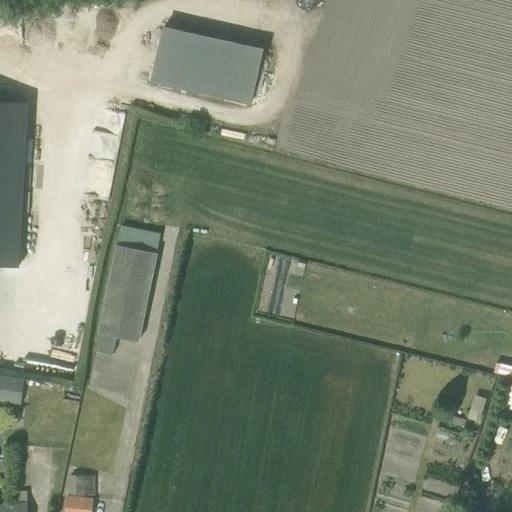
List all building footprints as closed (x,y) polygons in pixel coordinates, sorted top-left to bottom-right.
[(162,25),(150,80),(249,102),(261,47),(162,25)] [(0,100),(0,266),(18,267),(28,102),(0,100)] [(94,351),(112,355),(116,337),(137,341),(156,253),(117,245),(94,351)] [(0,401),(21,405),(25,381),(0,377),(0,401)] [(94,494),(94,475),(69,475),(69,494),(94,494)] [(67,496),(65,511),(90,511),(92,498),(67,496)]
